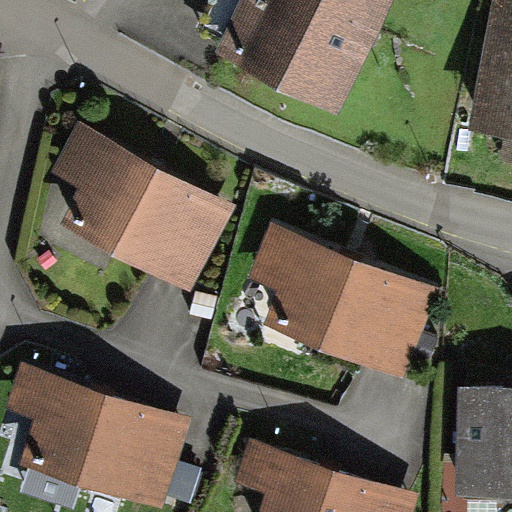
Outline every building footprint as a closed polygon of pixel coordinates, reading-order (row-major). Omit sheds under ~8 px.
[(376,0),(236,0),(224,24),(335,81),(376,0)] [(511,0),(481,0),(452,110),(511,126),(511,0)] [(426,283),(265,224),(246,274),(274,284),(264,313),(397,362),(426,283)] [(178,408),(13,359),(1,398),(32,407),(20,448),(154,488),(178,408)] [(511,380),(457,378),(452,472),(511,475),(511,380)] [(403,511),(409,499),(248,440),(229,490),(258,500),(253,511),(403,511)]
